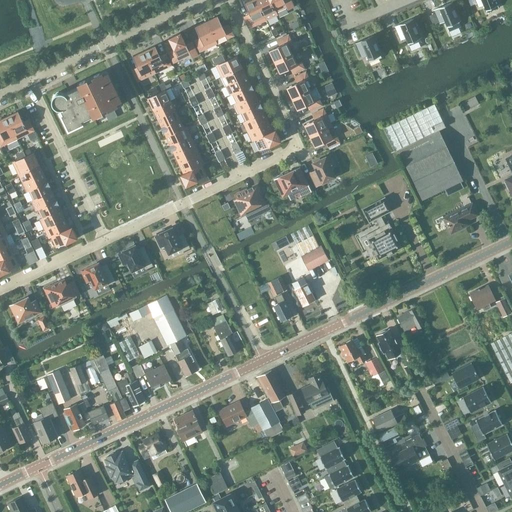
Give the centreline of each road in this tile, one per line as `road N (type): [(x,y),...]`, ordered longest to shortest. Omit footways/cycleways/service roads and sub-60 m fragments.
road 1 (tertiary): [(0,485),(262,362)]
road 2 (tertiary): [(262,362),(511,243)]
road 3 (residential): [(229,0),(297,147),(239,176)]
road 4 (residential): [(30,80),(200,0)]
road 5 (residential): [(106,240),(30,80)]
road 6 (residential): [(239,176),(106,240)]
road 7 (residential): [(482,511),(422,391)]
